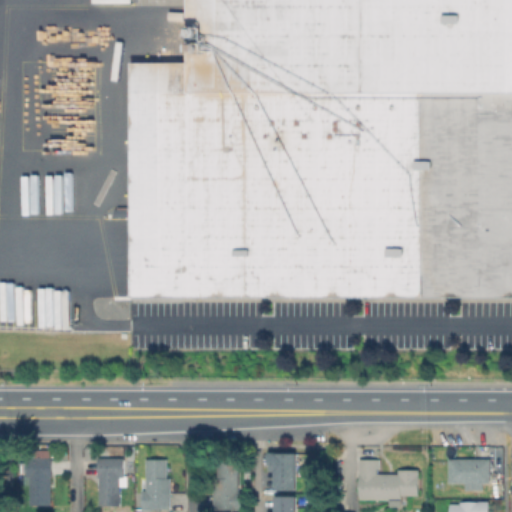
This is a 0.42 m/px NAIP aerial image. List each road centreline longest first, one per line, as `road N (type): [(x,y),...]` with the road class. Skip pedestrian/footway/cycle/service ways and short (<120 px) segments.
road 1 (secondary): [(327,413),(511,413)]
road 2 (secondary): [(0,412),(173,413)]
road 3 (secondary): [(188,413),(327,413)]
